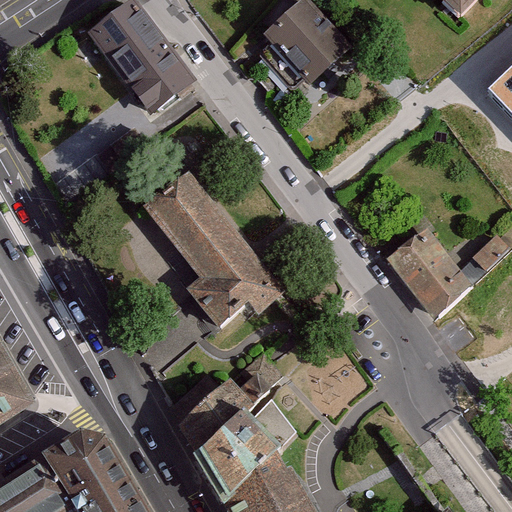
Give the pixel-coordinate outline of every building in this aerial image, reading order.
[(414,0),(453,37),(490,0),(414,0)] [(301,9),(252,49),(300,106),(349,65),(301,9)] [(126,14),(80,46),(148,139),(193,107),(126,14)] [(511,70),(488,94),(511,118),(511,70)] [(186,193),(142,229),(196,293),(183,304),(216,343),(243,321),(253,333),(283,308),(186,193)] [(434,225),(384,260),(423,315),(433,308),(456,341),(507,305),(484,272),(511,251),(511,231),(463,265),(434,225)] [(261,369),(243,387),(260,405),(279,384),(261,369)] [(0,443),(30,425),(0,374),(0,443)] [(181,428),(201,454),(244,417),(260,405),(243,387),(234,378),(181,428)] [(229,511),(232,511),(284,467),(244,417),(201,454),(229,511)] [(127,511),(97,462),(74,457),(34,481),(52,511),(127,511)] [(311,511),(284,467),(232,511),(311,511)] [(0,511),(52,511),(34,481),(0,502),(0,511)]
